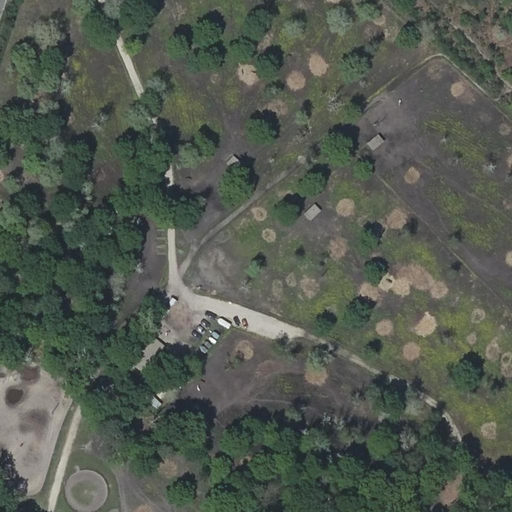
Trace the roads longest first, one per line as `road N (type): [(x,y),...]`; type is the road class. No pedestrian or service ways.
road 1 (track): [(100,0),(158,130),(177,288)]
road 2 (track): [(430,0),(511,87)]
